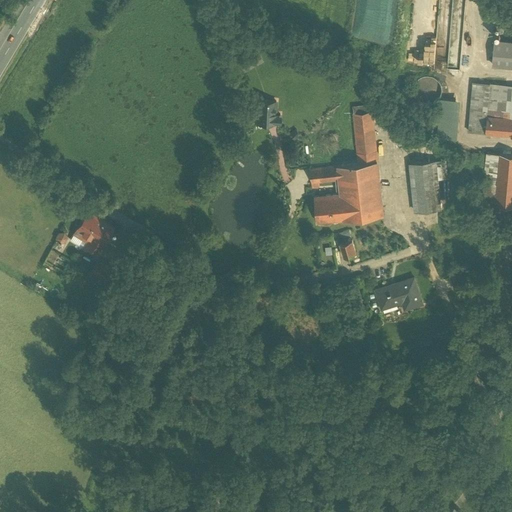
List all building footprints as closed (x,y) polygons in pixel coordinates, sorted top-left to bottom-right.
[(461,70),(464,0),(454,0),(454,1),(446,0),(442,70),(461,70)] [(511,41),(495,40),(493,64),(511,65),(511,41)] [(257,50),(238,60),(242,67),(254,60),(256,64),(263,60),(257,50)] [(433,76),(431,76),(429,75),(427,75),(425,76),(423,76),(420,77),(419,78),(417,80),(416,81),(415,83),(414,85),(414,87),(413,88),(413,90),(413,92),(414,94),(414,95),(415,96),(416,98),(418,100),(419,102),(421,103),(423,104),(426,104),(429,104),(432,104),(434,103),(436,102),(438,101),(439,99),(440,97),(441,95),(442,93),(442,91),(442,89),(442,87),(442,86),(441,85),(441,83),(440,82),(439,80),(437,79),(436,78),(435,77),(433,76)] [(491,83),(474,82),(469,132),(486,133),(491,83)] [(511,84),(491,83),(486,133),(511,135),(511,84)] [(276,101),(257,100),(256,121),(275,122),(280,122),(280,114),(275,114),(276,101)] [(372,111),(354,113),(359,163),(356,163),(311,168),(313,182),(340,179),(341,186),(344,220),(383,216),(372,111)] [(11,148),(11,158),(16,166),(30,176),(73,199),(88,194),(101,176),(92,157),(55,137),(29,127),(21,134),(15,142),(11,148)] [(297,129),(290,134),(294,139),(300,134),(297,129)] [(355,151),(310,155),(311,168),(356,163),(355,151)] [(499,153),(487,152),(482,204),(494,205),(499,153)] [(511,154),(499,153),(494,205),(511,206),(511,154)] [(435,161),(411,163),(416,213),(440,210),(435,161)] [(338,193),(315,196),(318,223),(344,220),(341,186),(337,187),(338,193)] [(113,229),(88,213),(74,234),(84,240),(86,235),(91,238),(86,246),(98,253),(113,229)] [(393,234),(390,233),(387,234),(386,237),(388,240),(391,241),(394,240),(394,237),(393,234)] [(352,241),(340,244),(345,259),(356,255),(352,241)] [(147,268),(131,258),(126,266),(131,269),(129,272),(140,279),(147,268)] [(98,261),(87,279),(106,290),(117,272),(98,261)] [(469,292),(462,275),(450,280),(458,297),(469,292)] [(414,280),(376,292),(382,310),(403,304),(405,311),(422,306),(414,280)]
